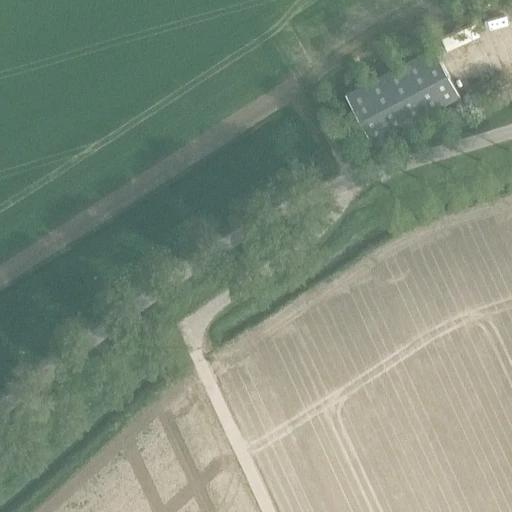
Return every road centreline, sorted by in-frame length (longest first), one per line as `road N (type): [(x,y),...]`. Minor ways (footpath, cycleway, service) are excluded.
road 1 (unclassified): [(0,407),(150,295),(290,210),(511,133)]
road 2 (track): [(266,511),(189,343),(193,320),(283,258),(343,203),(343,186)]
